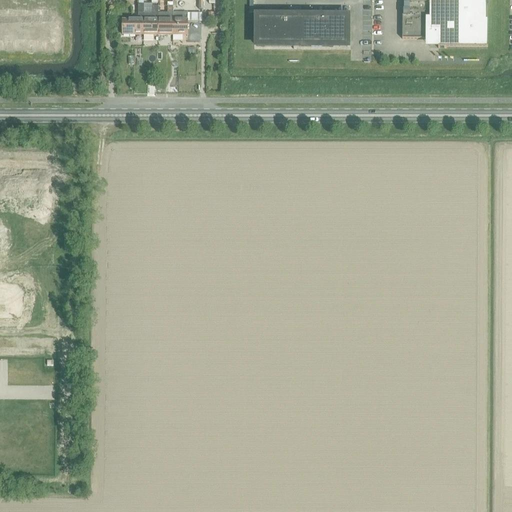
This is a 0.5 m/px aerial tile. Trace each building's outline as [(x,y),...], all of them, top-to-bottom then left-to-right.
[(365,0),(365,14),(373,14),(374,0),(365,0)] [(488,21),(486,21),(486,4),(488,4),(487,0),(405,0),(406,6),(402,6),(402,39),(438,40),(438,49),(446,49),(488,49),(488,21)] [(144,20),(144,35),(158,35),(158,13),(158,6),(152,6),(152,13),(144,13),(144,20)] [(158,13),(158,35),(172,35),(172,13),(172,6),(167,6),(167,13),(158,13)] [(144,20),(144,13),(144,7),(138,7),(138,20),(122,20),(122,35),(144,35),(144,20)] [(187,13),(172,13),(172,35),(187,35),(187,13)] [(257,17),(256,47),(347,48),(347,18),(300,17),(257,17)]
